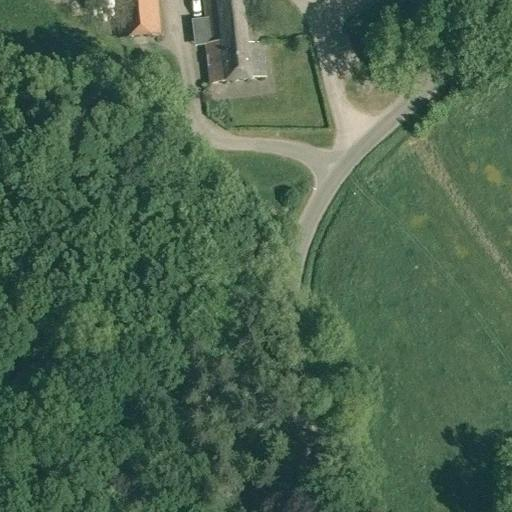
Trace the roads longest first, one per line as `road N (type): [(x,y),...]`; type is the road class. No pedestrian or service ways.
road 1 (unclassified): [(321,511),(291,376),(285,302),(311,207),(340,165),(511,0)]
road 2 (track): [(172,132),(0,133)]
road 3 (track): [(340,165),(214,136)]
